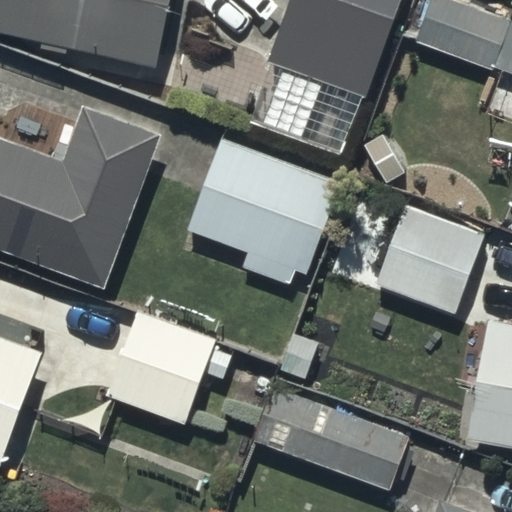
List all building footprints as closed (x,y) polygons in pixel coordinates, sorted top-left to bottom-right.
[(0,0),(0,33),(160,67),(174,0),(0,0)] [(406,0),(294,0),(273,62),(374,96),(406,0)] [(511,26),(436,1),(421,45),(511,76),(511,26)] [(66,164),(0,139),(0,252),(106,292),(165,139),(87,110),(66,164)] [(347,185),(226,141),(193,231),(314,275),(347,185)] [(403,225),(380,283),(459,314),(482,256),(403,225)] [(141,314),(139,321),(111,396),(190,426),(220,344),(141,314)] [(511,327),(492,324),(469,446),(511,454),(511,327)] [(0,468),(7,471),(49,357),(0,338),(0,468)] [(394,494),(412,440),(277,394),(258,448),(394,494)]
